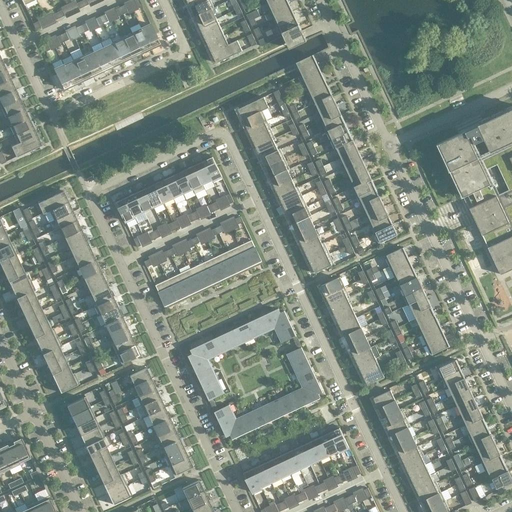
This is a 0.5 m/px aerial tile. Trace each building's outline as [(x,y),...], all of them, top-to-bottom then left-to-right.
[(138,8),(142,6),(139,0),(134,0),(135,0),(138,8)] [(210,0),(206,0),(191,7),(190,7),(189,8),(192,13),(193,12),(195,16),(212,8),(212,9),(214,8),(210,0)] [(249,7),(246,0),(241,3),(244,9),(249,7)] [(288,3),(287,0),(271,0),(268,2),(272,10),(288,3)] [(292,11),(288,3),(272,10),(276,19),(292,11)] [(212,8),(195,16),(195,17),(194,18),(196,23),(197,22),(200,27),(217,19),(212,9),(212,8)] [(302,31),(292,11),(276,19),(287,43),(290,49),(307,41),(304,35),(302,31)] [(221,27),(217,19),(200,27),(203,35),(204,35),(221,27)] [(160,45),(150,24),(141,28),(151,48),(152,47),(153,48),(160,45)] [(224,35),(221,27),(204,35),(203,35),(202,36),(205,41),(206,40),(208,44),(225,36),(224,35)] [(262,35),(258,27),(253,30),(257,38),(262,35)] [(151,48),(141,28),(132,33),(141,54),(147,51),(147,50),(151,48)] [(141,54),(132,33),(122,37),(131,57),(135,55),(136,56),(141,54)] [(227,34),(224,35),(225,36),(208,44),(212,53),(225,47),(229,45),(229,44),(231,43),(227,34)] [(131,57),(122,37),(112,42),(112,43),(113,43),(122,63),(128,60),(127,59),(131,57)] [(266,37),(258,41),(261,46),(269,43),(266,37)] [(237,40),(231,43),(229,44),(229,45),(225,47),(229,56),(236,53),(236,54),(242,51),(237,40)] [(113,43),(112,43),(103,48),(111,66),(115,64),(116,66),(122,63),(113,43)] [(229,56),(225,47),(212,53),(217,63),(220,61),(229,56)] [(111,66),(103,48),(93,52),(102,72),(108,69),(107,68),(111,66)] [(93,52),(93,51),(83,55),(92,75),(96,73),(97,75),(102,72),(93,52)] [(92,75),(83,55),(73,60),(83,81),(89,78),(88,77),(92,75)] [(299,67),(301,72),(305,81),(321,73),(317,65),(318,64),(316,59),(313,55),(296,63),(299,67)] [(83,81),(73,60),(63,65),(72,84),(76,82),(77,84),(83,81)] [(72,84),(63,65),(54,69),(64,90),(72,86),(71,85),(72,84)] [(0,71),(0,83),(11,78),(6,69),(0,71)] [(327,84),(321,73),(305,81),(310,91),(310,92),(327,84)] [(0,96),(16,89),(11,78),(0,83),(0,96)] [(332,95),(327,84),(310,92),(310,91),(308,92),(313,104),(316,103),(315,103),(332,95)] [(18,93),(16,89),(0,96),(0,105),(1,107),(20,98),(21,98),(19,93),(18,93)] [(336,104),(332,95),(315,103),(316,103),(320,112),(336,105),(336,104)] [(269,108),(264,97),(258,100),(251,103),(256,113),(262,110),(262,111),(269,108)] [(20,98),(1,107),(6,118),(8,117),(25,109),(24,107),(26,107),(24,102),(22,103),(20,98)] [(256,113),(251,103),(248,105),(248,104),(238,109),(243,119),(256,113)] [(280,106),(283,112),(288,110),(285,103),(280,106)] [(298,111),(294,104),(289,107),(293,113),(298,111)] [(336,104),(336,105),(320,112),(324,122),(341,114),(336,104)] [(511,108),(478,125),(479,125),(467,131),(466,130),(436,144),(461,197),(467,195),(479,220),(476,221),(501,274),(511,269),(511,108)] [(27,113),(25,109),(8,117),(12,125),(29,117),(29,118),(30,117),(28,112),(27,113)] [(262,110),(256,113),(243,119),(247,129),(248,129),(267,120),(262,111),(262,110)] [(345,123),(341,114),(324,122),(322,123),(326,132),(345,123)] [(29,117),(12,125),(10,126),(14,135),(33,126),(34,126),(32,121),(31,121),(29,118),(29,117)] [(271,129),(267,120),(248,129),(247,129),(246,129),(249,134),(250,134),(252,138),(271,129)] [(349,132),(345,123),(326,132),(330,140),(349,132)] [(299,126),(302,133),(307,130),(303,124),(299,126)] [(14,135),(18,143),(24,141),(37,135),(33,126),(14,135)] [(276,139),(271,129),(252,138),(256,147),(273,139),(273,140),(276,139)] [(353,140),(349,132),(330,140),(335,150),(337,149),(336,148),(353,140)] [(42,145),(37,135),(24,141),(29,150),(38,146),(39,146),(42,145)] [(273,139),(256,147),(257,149),(255,149),(257,154),(259,153),(261,158),(278,150),(278,149),(273,140),(273,139)] [(358,150),(353,140),(336,148),(337,149),(341,158),(358,150)] [(29,150),(24,141),(18,143),(11,146),(16,157),(22,154),(29,150)] [(312,141),(307,143),(310,150),(315,148),(312,141)] [(280,148),(278,149),(278,150),(261,158),(260,158),(262,163),(263,163),(265,167),(284,158),(280,148)] [(308,154),(305,148),(300,150),(304,157),(308,154)] [(363,160),(358,150),(341,158),(346,168),(363,160)] [(222,176),(212,155),(204,159),(205,160),(204,161),(213,180),(222,176)] [(290,169),(284,158),(265,167),(266,168),(264,169),(267,173),(268,173),(270,178),(287,170),(290,169)] [(367,169),(363,160),(346,168),(350,177),(367,169)] [(213,180),(204,161),(200,163),(199,161),(193,164),(203,185),(213,180)] [(307,164),(310,171),(315,169),(312,162),(307,164)] [(204,188),(203,185),(193,164),(187,167),(188,168),(184,170),(193,190),(195,193),(204,188)] [(326,173),(323,166),(318,168),(322,175),(326,173)] [(372,179),(367,169),(350,177),(354,186),(355,187),(372,179)] [(193,190),(184,170),(180,172),(179,170),(174,173),(183,193),(182,193),(183,194),(193,190)] [(270,178),(275,187),(292,179),(287,170),(270,178)] [(183,193),(174,173),(168,176),(168,177),(164,179),(173,197),(182,193),(183,193)] [(173,197),(164,179),(160,181),(160,180),(154,182),(163,202),(164,202),(173,197)] [(296,187),(292,179),(275,187),(274,188),(276,193),(277,192),(279,196),(296,188),(296,187)] [(376,188),(372,179),(355,187),(354,186),(352,187),(357,197),(376,188)] [(163,202),(154,182),(148,185),(149,186),(145,188),(153,207),(154,208),(164,203),(164,202),(163,202)] [(336,192),(332,185),(327,188),(331,194),(336,192)] [(298,186),(296,187),(296,188),(279,196),(283,205),(302,196),(298,186)] [(327,194),(323,186),(318,188),(322,196),(327,194)] [(153,207),(145,188),(141,190),(140,189),(134,191),(144,211),(153,207)] [(380,196),(376,188),(357,197),(361,206),(363,205),(363,204),(380,196)] [(68,201),(63,191),(53,196),(54,196),(51,197),(55,207),(68,201)] [(144,211),(134,191),(129,194),(129,196),(125,197),(135,217),(145,212),(144,211)] [(307,206),(302,196),(283,205),(284,206),(282,206),(284,211),(286,211),(288,215),(307,206)] [(385,207),(380,196),(363,204),(363,205),(367,214),(384,206),(384,207),(385,207)] [(55,207),(51,197),(44,200),(38,203),(43,214),(49,211),(49,210),(55,207)] [(123,197),(116,200),(126,221),(135,217),(125,197),(124,198),(123,197)] [(338,197),(333,199),(336,206),(341,204),(338,197)] [(73,211),(68,201),(55,207),(49,210),(49,211),(54,220),(56,219),(73,211)] [(312,216),(307,206),(288,215),(292,224),(309,216),(309,217),(312,216)] [(367,214),(371,223),(372,224),(388,216),(384,207),(384,206),(367,214)] [(75,215),(73,211),(56,219),(60,228),(77,220),(78,219),(76,214),(75,215)] [(346,215),(342,218),(345,224),(350,222),(346,215)] [(309,216),(292,224),(297,234),(314,226),(309,217),(309,216)] [(392,224),(388,216),(372,224),(371,223),(369,224),(374,233),(392,224)] [(21,217),(17,219),(21,227),(26,225),(21,217)] [(333,220),(336,227),(341,224),(338,218),(333,220)] [(77,220),(60,228),(58,229),(63,239),(65,238),(64,237),(81,229),(77,220)] [(393,223),(392,224),(374,233),(378,243),(379,243),(383,241),(398,234),(393,223)] [(318,235),(314,226),(297,234),(301,243),(318,235)] [(84,234),(81,229),(64,237),(65,238),(63,239),(67,249),(69,248),(86,240),(86,239),(87,238),(85,233),(84,234)] [(10,242),(7,234),(0,237),(0,247),(11,243),(10,242)] [(322,243),(318,235),(301,243),(302,245),(300,245),(302,250),(304,249),(305,252),(322,244),(322,243)] [(350,244),(347,237),(342,239),(346,246),(350,244)] [(88,244),(86,240),(69,248),(73,257),(90,249),(91,249),(92,248),(90,244),(88,244)] [(262,263),(252,240),(239,246),(250,269),(258,265),(257,264),(260,262),(261,264),(262,263)] [(13,241),(10,242),(11,243),(0,247),(0,261),(16,254),(18,253),(13,241)] [(324,242),(322,243),(322,244),(305,252),(310,263),(329,254),(324,242)] [(354,252),(350,244),(346,246),(349,254),(354,252)] [(250,269),(239,246),(227,251),(238,274),(246,271),(245,269),(248,268),(249,269),(250,269)] [(32,250),(35,256),(40,254),(37,247),(32,250)] [(384,256),(389,266),(408,258),(409,258),(404,247),(384,256)] [(90,249),(73,257),(79,267),(96,259),(95,258),(96,258),(94,253),(93,254),(91,249),(90,249)] [(238,274),(227,251),(215,257),(226,280),(234,276),(233,275),(236,273),(237,275),(238,274)] [(0,261),(0,262),(4,270),(4,271),(20,263),(16,254),(0,261)] [(43,261),(40,254),(35,256),(38,263),(43,261)] [(334,264),(329,254),(310,263),(311,264),(309,265),(312,273),(314,272),(315,273),(334,264)] [(226,280),(215,257),(204,262),(214,285),(222,282),(221,280),(224,279),(225,280),(226,280)] [(408,258),(389,266),(395,278),(397,277),(396,276),(413,268),(408,258)] [(100,269),(96,259),(79,267),(83,277),(100,269)] [(214,285),(204,262),(192,268),(202,291),(210,287),(209,286),(212,285),(213,286),(214,285)] [(25,272),(20,263),(4,271),(4,270),(3,271),(8,281),(25,273),(25,272)] [(202,291),(192,268),(180,274),(190,297),(198,293),(197,292),(200,290),(201,292),(202,291)] [(417,277),(413,268),(396,276),(397,277),(400,284),(400,285),(417,277)] [(102,273),(100,269),(83,277),(81,278),(85,288),(87,286),(104,278),(106,278),(103,273),(102,273)] [(366,277),(363,270),(358,273),(361,279),(366,277)] [(27,271),(25,272),(25,273),(8,281),(12,290),(31,281),(27,271)] [(190,297),(180,274),(168,279),(178,302),(186,299),(185,297),(189,296),(189,297),(190,297)] [(325,295),(326,296),(345,287),(340,277),(321,286),(322,287),(320,288),(323,296),(325,295)] [(422,287),(417,277),(400,285),(400,284),(398,285),(403,296),(422,288),(422,287)] [(87,286),(91,294),(108,286),(104,278),(87,286)] [(178,302),(168,279),(155,285),(166,308),(174,304),(173,303),(177,301),(177,303),(178,302)] [(35,290),(31,281),(12,290),(16,298),(33,290),(33,291),(35,290)] [(49,287),(52,293),(57,291),(54,284),(49,287)] [(110,291),(108,286),(91,294),(96,305),(113,297),(113,296),(114,295),(112,291),(110,291)] [(350,297),(345,287),(326,296),(330,305),(330,306),(347,298),(350,297)] [(422,287),(422,288),(403,296),(408,306),(410,305),(410,304),(427,296),(422,287)] [(33,290),(16,298),(21,309),(21,308),(38,300),(33,291),(33,290)] [(60,298),(57,291),(52,293),(55,300),(60,298)] [(433,311),(427,296),(410,304),(410,305),(416,319),(433,311)] [(115,302),(113,297),(96,305),(94,306),(98,315),(101,314),(100,314),(117,306),(119,306),(116,301),(115,302)] [(351,306),(347,298),(330,306),(330,305),(329,306),(331,311),(333,310),(334,314),(351,306)] [(42,310),(38,300),(21,308),(25,317),(25,318),(42,310)] [(58,306),(61,313),(66,310),(63,304),(58,306)] [(100,314),(101,314),(105,325),(122,317),(122,315),(123,315),(121,310),(120,311),(117,306),(100,314)] [(356,317),(351,306),(334,314),(339,325),(356,317)] [(279,308),(254,320),(261,334),(275,327),(280,312),(279,308)] [(47,319),(42,310),(25,318),(30,327),(47,319)] [(69,317),(66,310),(61,313),(65,319),(69,317)] [(296,335),(284,311),(280,312),(275,327),(282,341),(281,342),(296,335)] [(440,326),(433,311),(416,319),(423,332),(423,333),(440,325),(440,326)] [(127,326),(122,317),(105,325),(110,334),(127,326)] [(361,328),(356,317),(339,325),(340,326),(339,327),(341,332),(342,331),(344,336),(361,328)] [(388,324),(385,317),(380,319),(383,326),(388,324)] [(51,328),(47,319),(30,327),(34,337),(51,329),(51,328)] [(261,334),(254,320),(235,329),(241,343),(261,334)] [(391,322),(394,329),(399,327),(396,320),(391,322)] [(423,333),(423,332),(421,333),(426,345),(445,336),(444,335),(440,326),(440,325),(423,333)] [(131,336),(127,326),(110,334),(114,344),(131,336)] [(53,327),(51,328),(51,329),(34,337),(38,346),(57,337),(53,327)] [(402,333),(399,327),(394,329),(397,336),(402,333)] [(366,338),(361,328),(344,336),(349,345),(366,338)] [(241,343),(235,329),(215,338),(222,352),(241,343)] [(386,332),(389,339),(394,336),(391,330),(386,332)] [(445,335),(444,335),(445,336),(426,345),(431,355),(450,346),(445,335)] [(135,345),(131,336),(114,344),(118,353),(135,345)] [(62,346),(57,337),(38,346),(42,354),(59,346),(60,347),(62,346)] [(222,352),(215,338),(191,350),(193,354),(208,359),(222,352)] [(371,347),(366,338),(349,345),(354,355),(371,347)] [(75,343),(79,349),(83,347),(80,340),(75,343)] [(136,346),(135,345),(118,353),(123,363),(140,355),(140,354),(142,353),(138,345),(136,346)] [(59,346),(42,354),(47,364),(64,356),(60,347),(59,346)] [(87,353),(83,347),(79,349),(82,356),(87,353)] [(311,367),(302,347),(287,354),(287,355),(288,354),(297,374),(311,367)] [(376,358),(371,347),(354,355),(354,356),(353,357),(355,362),(356,361),(359,366),(376,358)] [(208,359),(193,354),(189,355),(200,380),(214,373),(208,359)] [(68,366),(64,356),(47,364),(51,374),(68,366)] [(380,367),(376,358),(359,366),(363,375),(380,367)] [(437,368),(442,379),(460,370),(461,370),(456,359),(437,368)] [(72,374),(68,366),(51,374),(55,382),(72,374)] [(322,391),(311,367),(297,374),(303,388),(318,393),(322,391)] [(384,377),(380,367),(363,375),(363,376),(361,376),(365,385),(367,384),(367,385),(384,377)] [(147,369),(146,368),(129,376),(134,386),(151,378),(151,377),(153,376),(149,368),(147,369)] [(460,370),(442,379),(446,388),(448,387),(448,386),(464,378),(461,370),(460,370)] [(74,373),(72,374),(55,382),(60,392),(79,384),(74,373)] [(223,393),(214,373),(200,380),(209,400),(224,393),(224,392),(223,393)] [(156,388),(151,378),(134,386),(138,395),(139,396),(156,388)] [(469,388),(464,378),(448,386),(448,387),(453,396),(469,388)] [(157,391),(156,388),(139,396),(138,395),(136,396),(141,406),(143,405),(143,404),(160,396),(160,397),(161,396),(159,391),(157,391)] [(318,393),(303,388),(289,394),(296,409),(320,397),(318,393)] [(474,398),(469,388),(453,396),(457,406),(474,398)] [(422,396),(419,389),(414,392),(417,398),(422,396)] [(378,407),(378,408),(395,400),(391,390),(374,398),(374,399),(372,400),(376,408),(378,407)] [(296,409),(289,394),(270,404),(276,418),(296,409)] [(85,396),(85,397),(66,405),(71,416),(72,416),(71,415),(90,406),(85,396)] [(143,404),(143,405),(141,406),(146,417),(148,416),(148,415),(165,407),(160,397),(160,396),(143,404)] [(427,400),(430,406),(435,404),(432,397),(427,400)] [(478,407),(474,398),(457,406),(462,415),(478,407)] [(400,409),(395,400),(378,408),(383,418),(400,410),(400,409)] [(419,403),(422,410),(427,408),(424,401),(419,403)] [(276,418),(270,404),(250,413),(257,427),(276,418)] [(438,411),(435,404),(430,406),(433,413),(438,411)] [(230,405),(218,410),(215,412),(226,436),(231,434),(236,419),(229,405),(230,405)] [(95,417),(90,406),(71,415),(72,416),(76,426),(95,417)] [(167,412),(165,407),(148,415),(148,416),(153,426),(170,418),(169,416),(171,416),(168,411),(167,412)] [(478,407),(462,415),(466,425),(483,417),(478,407)] [(402,408),(400,409),(400,410),(383,418),(387,426),(387,427),(406,418),(402,408)] [(430,414),(427,408),(422,410),(425,417),(430,414)] [(257,427),(250,413),(236,419),(231,434),(232,438),(257,427)] [(99,426),(95,417),(76,426),(81,435),(99,426)] [(436,419),(439,426),(444,423),(441,417),(436,419)] [(487,426),(483,417),(466,425),(470,433),(470,434),(487,426)] [(174,427),(170,418),(153,426),(157,435),(174,427)] [(410,427),(406,418),(387,427),(387,426),(386,427),(388,432),(389,431),(391,435),(408,427),(408,428),(410,427)] [(104,437),(99,426),(81,435),(85,445),(86,445),(102,438),(104,437)] [(349,447),(339,426),(331,430),(332,431),(331,432),(340,451),(349,447)] [(491,434),(487,426),(470,434),(470,433),(468,434),(472,444),(475,443),(474,442),(491,434)] [(176,432),(174,427),(157,435),(155,436),(160,447),(162,445),(162,446),(179,438),(179,437),(180,436),(178,432),(176,432)] [(408,427),(391,435),(396,445),(413,437),(408,428),(408,427)] [(340,451),(331,432),(327,434),(326,432),(320,435),(329,455),(330,456),(340,451)] [(496,444),(491,434),(474,442),(475,443),(479,452),(496,444)] [(329,455),(320,435),(314,438),(315,439),(311,441),(320,459),(329,455)] [(417,446),(413,437),(396,445),(400,455),(417,447),(417,446)] [(14,444),(11,446),(19,462),(29,457),(30,457),(21,438),(13,442),(14,444)] [(86,445),(85,445),(89,454),(106,446),(102,438),(86,445)] [(184,448),(179,438),(162,446),(162,445),(160,447),(165,458),(167,457),(167,456),(184,448)] [(436,440),(440,447),(445,444),(441,438),(436,440)] [(320,459),(311,441),(307,443),(306,441),(301,444),(310,464),(320,459)] [(310,464),(301,444),(295,447),(295,448),(291,450),(301,470),(311,465),(310,464)] [(500,454),(496,444),(479,452),(483,461),(483,462),(500,454)] [(7,445),(0,448),(0,450),(9,469),(20,464),(19,462),(11,446),(8,447),(7,445)] [(419,445),(417,446),(417,447),(400,455),(404,463),(421,455),(422,456),(424,455),(419,445)] [(111,456),(106,446),(89,454),(94,464),(111,456)] [(188,456),(184,448),(167,456),(167,457),(165,458),(169,465),(188,456)] [(0,473),(9,469),(0,450),(0,473)] [(135,456),(132,450),(127,452),(130,459),(135,456)] [(301,470),(291,450),(287,452),(287,451),(281,453),(291,474),(301,470)] [(291,474),(281,453),(275,456),(276,457),(272,459),(281,479),(291,474)] [(453,456),(456,463),(461,460),(458,453),(453,456)] [(504,462),(500,454),(483,462),(483,461),(481,462),(486,472),(488,471),(487,470),(504,462)] [(421,455),(404,463),(408,472),(425,464),(422,456),(421,455)] [(115,466),(111,456),(94,464),(98,474),(99,474),(99,473),(115,466)] [(188,457),(188,456),(169,465),(173,476),(193,467),(192,466),(194,465),(190,457),(188,457)] [(281,479),(272,459),(268,461),(267,460),(261,462),(271,482),(270,482),(271,484),(281,479)] [(271,482),(261,462),(256,465),(256,467),(252,468),(261,487),(270,482),(271,482)] [(508,471),(504,462),(487,470),(488,471),(491,479),(508,471)] [(430,475),(425,464),(408,472),(413,482),(413,483),(430,475)] [(119,475),(115,466),(99,473),(99,474),(103,483),(120,475),(119,475)] [(262,488),(261,487),(252,468),(251,469),(250,468),(243,471),(253,492),(262,488)] [(30,479),(39,475),(36,470),(29,474),(32,478),(30,479)] [(511,481),(511,478),(508,471),(491,479),(496,489),(497,489),(498,490),(504,488),(503,486),(511,481)] [(122,474),(119,475),(120,475),(103,483),(108,493),(108,494),(127,485),(122,474)] [(434,483),(430,475),(413,483),(413,482),(412,483),(414,488),(416,487),(417,491),(434,483)] [(199,481),(199,480),(182,488),(187,498),(204,490),(203,489),(205,488),(201,480),(199,481)] [(16,485),(14,481),(7,484),(10,488),(8,489),(16,485)] [(436,482),(434,483),(417,491),(422,501),(441,492),(436,482)] [(26,484),(18,488),(20,493),(27,490),(25,485),(26,484)] [(132,495),(127,485),(108,494),(108,493),(107,493),(113,504),(132,495)] [(475,486),(469,489),(475,501),(480,499),(475,486)] [(209,501),(204,490),(187,498),(191,508),(192,509),(209,501)] [(472,503),(466,491),(460,493),(466,505),(472,503)] [(445,501),(441,492),(422,501),(426,510),(445,501)] [(55,511),(49,496),(37,502),(42,511),(55,511)] [(210,511),(213,511),(209,501),(192,509),(191,508),(189,509),(190,511),(210,511)] [(447,511),(450,511),(445,501),(426,510),(427,511),(447,511)] [(42,511),(37,502),(26,507),(27,509),(28,511),(42,511)]
